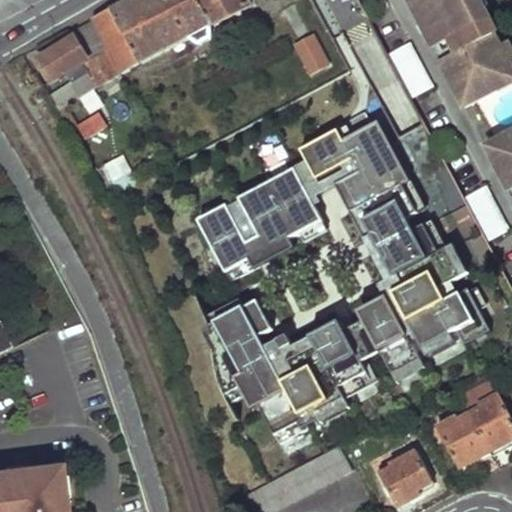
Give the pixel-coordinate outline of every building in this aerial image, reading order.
[(111,54),(122,75),(126,74),(192,38),(201,46),(213,40),(213,28),(252,8),(248,0),(132,0),(94,20),(98,28),(111,54)] [(416,0),(417,3),(412,5),(428,37),(443,47),(452,42),(456,40),(470,33),(470,35),(484,28),(483,26),(489,23),(476,0),(416,0)] [(470,33),(456,40),(463,53),(496,36),(489,23),(483,26),(484,28),(470,35),(470,33)] [(111,54),(98,28),(77,40),(88,62),(91,65),(108,56),(111,54)] [(315,34),(293,47),(311,78),(333,66),(315,34)] [(511,85),(511,67),(496,36),(463,53),(459,55),(449,60),(450,79),(466,109),(511,85)] [(449,60),(459,55),(452,42),(443,47),(428,37),(450,79),(449,60)] [(66,74),(81,66),(88,62),(77,40),(76,39),(40,61),(53,82),(66,74)] [(409,100),(431,89),(408,46),(386,57),(409,100)] [(108,56),(91,65),(100,84),(118,76),(108,56)] [(85,74),(81,66),(66,74),(71,82),(85,74)] [(122,75),(128,85),(131,83),(126,74),(122,75)] [(100,113),(77,125),(85,141),(109,129),(100,113)] [(229,206),(200,221),(232,282),(255,269),(256,271),(297,249),(292,240),(302,235),(306,243),(328,231),(324,224),(325,223),(316,206),(322,203),(319,197),(337,187),(389,283),(381,287),(387,300),(360,314),(365,322),(346,332),(342,323),(295,348),(293,346),(284,351),(279,342),(267,349),(261,338),(274,330),(259,302),(245,308),(216,323),(216,324),(203,331),(215,352),(215,351),(216,361),(217,370),(220,381),(226,396),(241,388),(254,411),(261,408),(277,437),(287,431),(292,440),(306,432),(305,430),(321,421),(323,424),(351,409),(347,399),(366,388),(361,378),(369,374),(363,363),(381,354),(398,384),(427,368),(413,342),(418,340),(428,359),(458,344),(453,335),(458,333),(466,346),(492,332),(470,290),(460,295),(453,283),(470,274),(455,246),(448,250),(433,222),(415,232),(409,219),(427,210),(380,123),(373,127),(366,113),(300,148),(308,163),(296,169),(296,170),(241,200),(242,202),(230,209),(229,206)] [(511,136),(488,149),(504,179),(511,185),(511,136)] [(105,164),(119,193),(137,184),(123,155),(105,164)] [(462,201),(485,244),(507,233),(484,189),(462,201)] [(0,354),(15,347),(2,319),(0,319),(0,354)] [(473,418),(495,459),(510,451),(508,447),(511,444),(511,419),(501,398),(482,409),(484,412),(473,418)] [(477,463),(481,467),(495,459),(473,418),(461,423),(459,420),(440,430),(462,471),(477,463)] [(328,457),(341,481),(355,474),(341,450),(328,457)] [(316,463),(329,488),(341,481),(328,457),(316,463)] [(384,479),(400,509),(422,498),(419,493),(433,486),(417,457),(394,469),(396,472),(384,479)] [(302,470),(316,496),(329,488),(316,463),(302,470)] [(28,468),(0,471),(0,477),(29,475),(28,468)] [(291,476),(305,501),(316,496),(302,470),(291,476)] [(0,477),(0,511),(61,511),(57,471),(29,475),(0,477)] [(280,482),(293,508),(305,501),(291,476),(280,482)] [(266,489),(277,511),(285,511),(293,508),(280,482),(266,489)] [(255,495),(263,511),(277,511),(266,489),(255,495)] [(243,501),(248,511),(263,511),(255,495),(243,501)]
